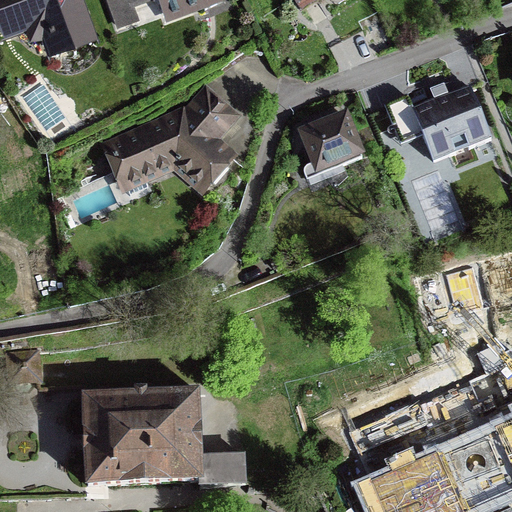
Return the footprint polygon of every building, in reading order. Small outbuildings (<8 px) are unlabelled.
[(78,12),(73,0),(0,0),(0,29),(5,27),(7,35),(36,25),(42,28),(52,53),(89,39),(82,22),(85,15),(78,12)] [(106,0),(117,29),(163,12),(166,19),(218,0),(217,0),(106,0)] [(292,0),(300,13),(320,1),(319,0),(330,0),(292,0)] [(488,142),(468,91),(456,96),(452,87),(431,95),(435,104),(412,113),(406,99),(384,109),(395,137),(418,127),(433,164),(488,142)] [(201,192),(229,159),(207,139),(228,115),(205,94),(183,119),(181,117),(106,151),(124,190),(143,181),(174,168),(201,192)] [(361,161),(344,119),(301,136),(316,173),(340,164),(342,168),(361,161)] [(7,356),(9,386),(39,384),(36,354),(7,356)] [(197,394),(82,399),(84,443),(86,488),(199,484),(199,489),(244,487),(242,458),(199,460),(197,394)] [(511,470),(511,423),(494,432),(511,470)] [(464,511),(438,454),(369,485),(381,511),(464,511)]
